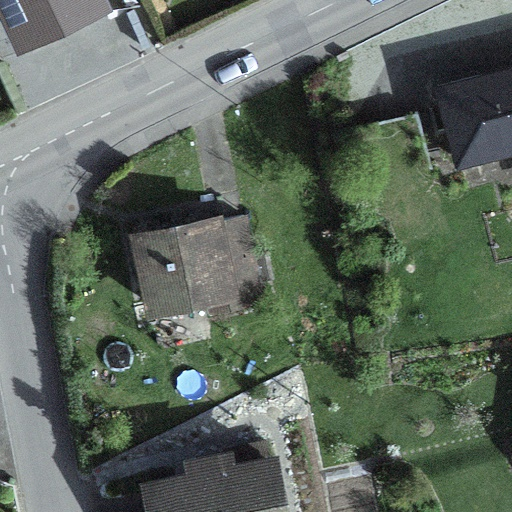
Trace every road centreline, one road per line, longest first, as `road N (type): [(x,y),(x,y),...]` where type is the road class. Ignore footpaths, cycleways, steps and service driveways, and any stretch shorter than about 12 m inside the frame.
road 1 (residential): [(0,176),(339,0)]
road 2 (residential): [(0,225),(55,511)]
